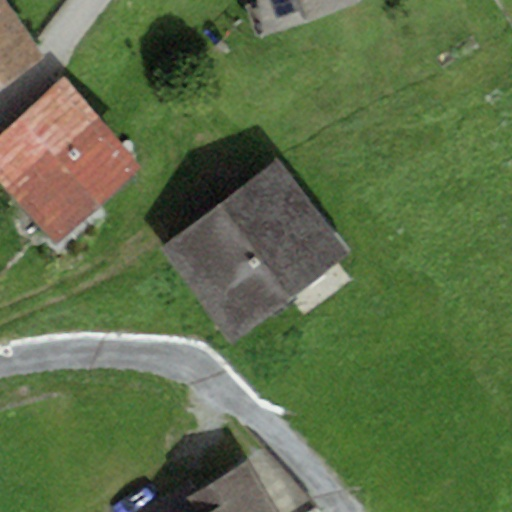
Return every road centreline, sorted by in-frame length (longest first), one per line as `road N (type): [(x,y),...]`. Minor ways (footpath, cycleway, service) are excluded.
road 1 (unclassified): [(342,511),(264,422),(204,388),(117,367),(0,372)]
road 2 (residential): [(88,0),(0,106)]
